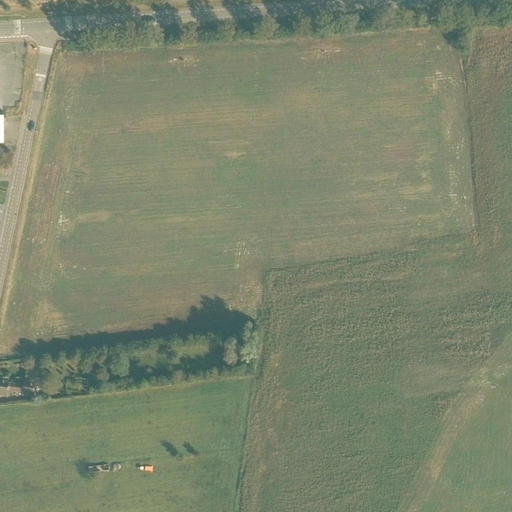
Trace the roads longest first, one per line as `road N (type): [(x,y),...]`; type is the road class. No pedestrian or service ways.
road 1 (tertiary): [(47,26),(444,0)]
road 2 (residential): [(0,280),(47,26)]
